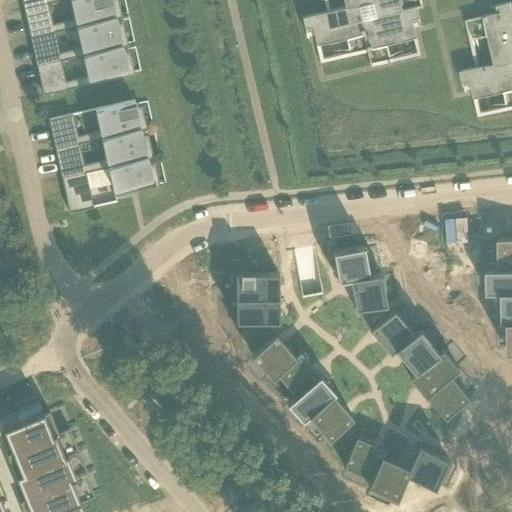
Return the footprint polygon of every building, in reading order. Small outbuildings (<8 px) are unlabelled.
[(30,0),(32,5),(23,7),(24,8),(47,3),(59,0),(30,0)] [(37,29),(38,34),(30,36),(30,37),(54,32),(76,27),(116,18),(121,17),(121,14),(115,15),(111,0),(70,0),(74,18),(52,24),(37,29)] [(343,0),(345,7),(345,9),(357,7),(372,3),(374,2),(373,0),(343,0)] [(416,9),(422,8),(420,0),(404,0),(401,1),(400,0),(373,0),(374,2),(372,3),(375,18),(416,8),(416,9)] [(433,0),(438,17),(506,0),(433,0)] [(511,9),(510,2),(499,5),(501,12),(465,21),(470,40),(488,36),(495,63),(495,65),(511,60),(511,9)] [(37,29),(52,24),(47,3),(24,8),(29,30),(37,29)] [(350,56),(366,51),(368,51),(360,22),(357,7),(345,9),(345,7),(302,17),(304,28),(312,26),(315,44),(345,37),(350,56)] [(418,17),(416,9),(416,8),(375,18),(360,22),(368,51),(366,51),(370,67),(390,62),(386,43),(415,36),(411,19),(418,17)] [(43,57),(44,63),(36,65),(37,66),(60,60),(83,55),(122,47),(128,45),(127,43),(122,44),(116,18),(76,27),(81,47),(59,53),(43,57)] [(43,57),(59,53),(54,32),(30,37),(35,59),(43,57)] [(50,86),(51,91),(43,93),(43,94),(134,74),(134,71),(128,73),(122,47),(83,55),(87,76),(65,82),(50,86)] [(60,60),(37,66),(42,88),(50,86),(65,82),(60,60)] [(495,63),(479,66),(460,71),(462,82),(469,80),(474,98),(503,91),(508,109),(511,108),(511,60),(495,65),(495,63)] [(77,136),(62,141),(63,145),(63,146),(63,147),(79,143),(101,138),(141,130),(146,128),(146,126),(140,127),(136,108),(135,104),(134,100),(95,109),(99,130),(77,136)] [(72,114),(49,119),(54,142),(62,141),(77,136),(72,114)] [(84,165),(68,168),(68,169),(69,174),(70,176),(85,172),(107,167),(147,158),(153,157),(152,155),(152,154),(147,156),(142,136),(142,133),(141,130),(101,138),(106,159),(84,165)] [(63,147),(55,149),(60,170),(68,168),(84,165),(79,143),(63,147)] [(147,158),(107,167),(114,196),(115,196),(159,186),(159,184),(158,183),(153,184),(149,165),(148,162),(147,158)] [(70,176),(61,177),(66,199),(67,200),(78,198),(81,210),(93,207),(85,172),(70,176)] [(78,198),(67,200),(69,212),(81,210),(78,198)] [(511,237),(498,238),(498,242),(499,266),(499,268),(499,269),(511,268),(511,237)] [(363,244),(332,250),(338,281),(349,279),(349,278),(369,275),(369,274),(368,272),(364,248),(363,244)] [(499,268),(487,268),(487,270),(487,291),(487,293),(502,293),(502,292),(511,291),(511,268),(499,269),(499,268)] [(278,272),(235,273),(235,295),(235,297),(240,297),(241,297),(278,296),(278,272)] [(369,275),(349,278),(349,279),(355,309),(386,303),(385,299),(381,275),(380,272),(369,274),(369,275)] [(300,288),(281,292),(281,329),(299,351),(320,374),(335,392),(383,449),(385,449),(394,454),(419,433),(412,425),(417,420),(424,429),(441,414),(424,394),(409,376),(390,355),(370,331),(356,315),(355,309),(349,279),(338,281),(321,285),(322,294),(302,298),(302,297),(301,296),(300,288)] [(511,291),(502,292),(502,293),(502,295),(503,319),(503,323),(508,323),(508,322),(511,321),(511,291)] [(240,297),(235,297),(235,320),(240,320),(278,320),(278,296),(241,297),(240,297)] [(394,310),(370,331),(390,355),(395,351),(395,350),(414,333),(413,333),(412,331),(396,313),(394,310)] [(414,333),(395,350),(395,351),(414,372),(414,373),(438,352),(438,351),(437,350),(421,331),(418,328),(413,333),(414,333)] [(275,332),(251,353),(253,356),(269,374),(271,377),(276,373),(276,372),(294,356),(294,355),(275,332)] [(414,372),(409,376),(424,394),(448,374),(449,374),(458,367),(456,366),(442,349),(441,348),(438,351),(438,352),(414,373),(414,372)] [(294,356),(276,372),(276,373),(278,374),(293,393),(295,394),(295,395),(320,374),(299,351),(294,355),(294,356)] [(290,399),(286,402),(302,420),(306,417),(309,415),(308,414),(332,394),(333,394),(335,392),(320,374),(295,395),(295,394),(290,399)] [(448,374),(424,394),(441,414),(444,418),(468,397),(466,394),(450,376),(449,374),(448,374)] [(332,394),(308,414),(309,415),(310,416),(326,435),(328,438),(353,417),(333,394),(332,394)] [(0,511),(84,511),(80,502),(94,496),(85,474),(88,473),(69,427),(58,432),(49,409),(42,412),(20,421),(16,412),(15,410),(0,416),(0,511)] [(356,436),(343,465),(346,467),(368,477),(370,478),(371,478),(381,455),(382,455),(385,449),(383,449),(356,436)] [(409,468),(406,474),(407,474),(434,487),(435,483),(445,461),(447,458),(418,445),(408,467),(409,468)] [(370,478),(367,484),(371,485),(393,495),(396,497),(407,474),(406,474),(409,468),(408,467),(382,455),(381,455),(371,478),(370,478)]
